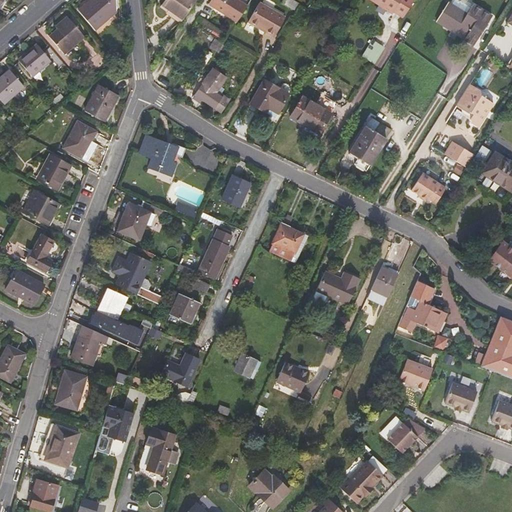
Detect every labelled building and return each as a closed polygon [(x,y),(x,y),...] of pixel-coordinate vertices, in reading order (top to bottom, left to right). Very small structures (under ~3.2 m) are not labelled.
[(117,11),(115,0),(88,0),(78,9),(95,30),(117,11)] [(165,0),(161,7),(168,12),(169,10),(183,20),(196,1),(194,0),(165,0)] [(247,6),(238,0),(210,0),(208,4),(237,22),(247,6)] [(300,4),(294,0),(284,0),(283,2),(296,10),(300,4)] [(414,0),(370,0),(380,6),(381,4),(393,12),(403,18),(414,0)] [(492,15),(484,9),(473,2),(466,13),(448,2),(436,21),(473,45),(492,15)] [(285,17),(259,3),(248,22),(274,37),(285,17)] [(381,4),(380,6),(392,14),(393,12),(381,4)] [(300,5),(293,17),(301,21),(308,10),(300,5)] [(183,20),(169,10),(168,12),(167,13),(181,23),(183,20)] [(64,54),(85,37),(67,16),(55,26),(57,29),(49,36),(64,54)] [(372,39),(362,56),(375,64),(385,47),(372,39)] [(51,60),(37,44),(18,60),(32,76),(51,60)] [(217,92),(227,77),(213,68),(194,95),(195,96),(193,99),(199,103),(201,100),(214,109),(215,108),(222,113),(231,100),(224,95),(223,96),(217,92)] [(24,86),(10,70),(0,78),(0,99),(4,103),(24,86)] [(275,119),(290,93),(288,92),(291,88),(283,84),(281,88),(264,79),(249,104),(275,119)] [(478,127),(494,103),(481,93),(479,89),(470,83),(456,105),(468,113),(469,112),(473,114),(470,118),(472,123),(478,127)] [(104,121),(118,95),(99,84),(85,111),(104,121)] [(322,94),(315,104),(331,113),(337,104),(322,94)] [(331,113),(315,104),(301,96),(289,116),(306,126),(305,128),(318,136),(331,113)] [(400,117),(406,108),(394,100),(388,110),(400,117)] [(499,133),(506,120),(500,117),(492,129),(499,133)] [(91,141),(97,131),(77,121),(63,148),(82,158),(86,158),(89,159),(97,144),(91,141)] [(365,127),(349,153),(358,159),(355,164),(366,171),(392,130),(380,123),(374,133),(365,127)] [(173,162),(176,154),(182,157),(185,148),(179,146),(178,147),(146,135),(139,154),(151,158),(148,167),(171,175),(176,163),(173,162)] [(472,153),(452,141),(444,154),(464,166),(472,153)] [(482,165),(491,151),(482,145),(473,159),(482,165)] [(511,188),(511,163),(495,153),(483,173),(511,190),(511,188)] [(57,190),(70,165),(50,155),(37,179),(57,190)] [(438,205),(448,189),(430,178),(433,174),(426,169),(423,174),(422,173),(411,191),(429,202),(430,200),(438,205)] [(240,207),(251,183),(232,175),(221,199),(240,207)] [(48,225),(59,205),(34,191),(23,211),(48,225)] [(166,219),(169,212),(144,201),(140,208),(128,203),(117,231),(139,240),(145,226),(149,228),(155,214),(166,219)] [(178,202),(174,210),(194,219),(198,211),(178,202)] [(221,221),(203,213),(201,217),(219,226),(221,221)] [(299,243),(303,234),(282,224),(269,250),(296,262),(304,245),(299,243)] [(222,263),(230,247),(229,246),(234,235),(218,228),(213,239),(212,239),(197,272),(215,279),(222,263)] [(308,236),(303,234),(299,243),(304,245),(308,236)] [(45,258),(54,242),(41,235),(27,261),(45,271),(51,261),(45,258)] [(511,242),(510,241),(507,245),(502,241),(488,260),(511,278),(511,242)] [(143,278),(151,261),(131,252),(127,261),(118,257),(111,271),(120,275),(116,285),(132,292),(161,305),(165,297),(148,290),(140,286),(143,278)] [(222,263),(215,279),(218,281),(225,265),(222,263)] [(179,264),(177,269),(189,275),(191,270),(179,264)] [(384,305),(398,274),(381,267),(367,297),(384,305)] [(43,284),(16,270),(6,291),(18,297),(19,296),(34,304),(43,284)] [(348,305),(360,278),(344,271),(341,279),(325,271),(316,290),(313,296),(314,299),(321,302),(324,301),(327,295),(348,305)] [(143,278),(140,286),(148,290),(151,285),(148,280),(143,278)] [(207,293),(210,285),(198,279),(194,287),(207,293)] [(434,288),(417,280),(410,296),(420,301),(415,311),(408,307),(399,326),(412,332),(416,323),(438,333),(447,313),(428,304),(434,288)] [(116,321),(127,296),(107,287),(91,322),(136,342),(141,331),(129,326),(129,327),(116,321)] [(191,324),(200,302),(179,293),(169,314),(191,324)] [(511,320),(500,316),(484,356),(488,357),(484,367),(492,371),(511,378),(511,320)] [(151,327),(157,330),(161,321),(155,319),(151,327)] [(151,327),(148,335),(159,340),(163,333),(157,330),(151,327)] [(448,338),(437,334),(433,348),(444,351),(448,338)] [(92,366),(100,342),(79,335),(70,358),(92,366)] [(472,343),(463,342),(461,358),(471,359),(472,343)] [(17,367),(24,353),(7,345),(0,358),(0,376),(10,382),(18,368),(17,367)] [(478,352),(474,363),(480,365),(484,354),(478,352)] [(18,368),(25,354),(24,353),(17,367),(18,368)] [(189,383),(200,359),(186,353),(180,366),(166,360),(159,375),(187,387),(189,383)] [(253,379),(261,361),(242,353),(234,371),(253,379)] [(432,369),(406,359),(398,380),(424,390),(432,369)] [(300,392),(309,373),(285,362),(276,381),(300,392)] [(341,399),(355,368),(343,363),(330,394),(341,399)] [(77,409),(86,376),(64,370),(60,387),(61,387),(56,404),(77,409)] [(477,392),(452,383),(444,403),(455,407),(461,410),(469,413),(477,392)] [(511,406),(499,401),(491,421),(501,425),(507,428),(511,429),(511,406)] [(228,416),(230,409),(219,405),(217,411),(228,416)] [(133,414),(108,407),(96,450),(107,453),(111,438),(113,439),(125,442),(133,414)] [(380,433),(387,439),(402,423),(395,416),(380,433)] [(425,428),(408,417),(402,423),(417,437),(425,428)] [(67,467),(79,433),(51,423),(39,458),(67,467)] [(402,423),(387,439),(402,453),(417,437),(402,423)] [(176,434),(152,426),(139,464),(147,467),(164,472),(167,462),(175,465),(179,452),(171,450),(176,434)] [(373,456),(368,461),(382,475),(387,469),(373,456)] [(367,461),(341,488),(356,503),(364,495),(365,497),(373,489),(371,487),(383,475),(382,475),(368,461),(367,461)] [(273,477),(264,469),(249,485),(273,508),(289,491),(274,476),(273,477)] [(49,511),(57,485),(36,479),(34,487),(35,488),(30,506),(49,511)] [(323,508),(319,511),(345,511),(346,511),(331,497),(322,507),(323,508)] [(202,499),(197,505),(204,511),(214,511),(215,511),(202,499)] [(204,511),(197,505),(196,503),(187,511),(204,511)]
